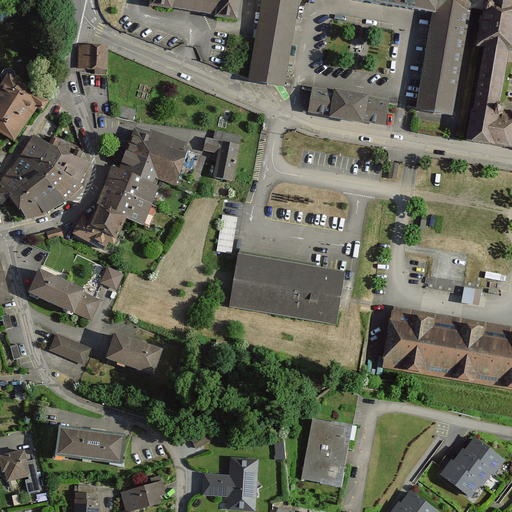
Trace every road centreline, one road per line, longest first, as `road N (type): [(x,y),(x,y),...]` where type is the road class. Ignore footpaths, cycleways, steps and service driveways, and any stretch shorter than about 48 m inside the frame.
road 1 (residential): [(511,160),(313,125),(98,30),(76,8)]
road 2 (residential): [(180,511),(182,468),(166,438),(56,390),(33,358),(3,236)]
road 3 (residential): [(3,236),(76,212),(98,185),(103,166),(68,80),(65,49),(76,8)]
road 4 (residential): [(511,431),(372,407),(357,511)]
